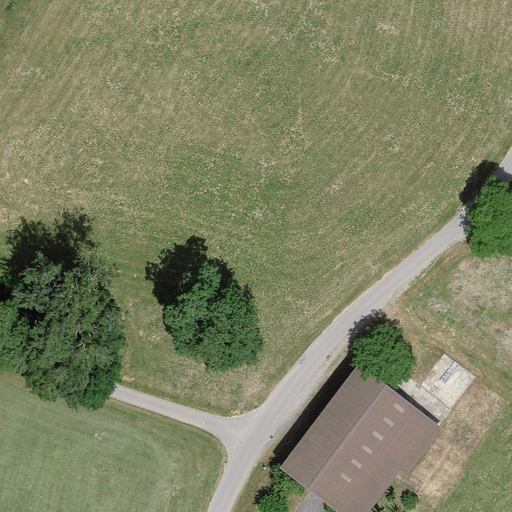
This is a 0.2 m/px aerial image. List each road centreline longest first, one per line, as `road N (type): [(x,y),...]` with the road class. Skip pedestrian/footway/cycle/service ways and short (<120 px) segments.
road 1 (tertiary): [(511,163),(477,207),(346,321),(252,436)]
road 2 (unclassified): [(0,346),(252,436)]
